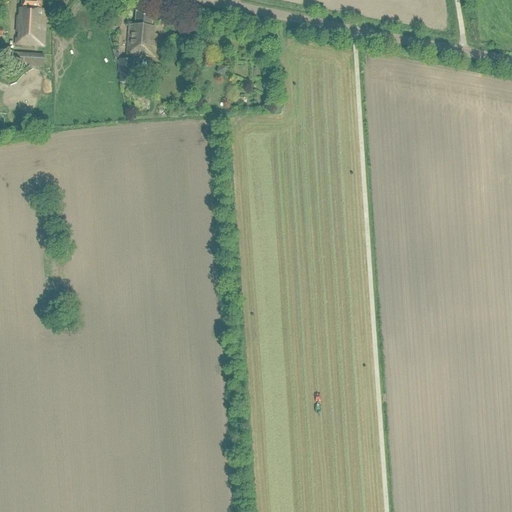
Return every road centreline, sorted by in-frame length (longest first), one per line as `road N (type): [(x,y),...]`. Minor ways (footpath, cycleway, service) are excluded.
road 1 (tertiary): [(198,0),(357,31)]
road 2 (tertiary): [(511,61),(357,31)]
